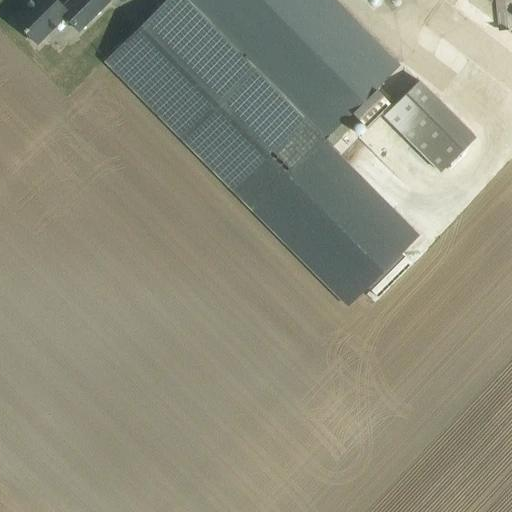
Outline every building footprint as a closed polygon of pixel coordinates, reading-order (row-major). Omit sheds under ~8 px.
[(26,9),(14,21),(37,44),(65,16),(79,31),(110,1),(109,0),(69,0),(68,1),(70,2),(64,7),(56,0),(29,0),(24,6),(26,9)] [(188,0),(166,0),(104,62),(119,76),(252,211),(285,178),(325,139),(188,0)] [(332,0),(192,0),(328,136),(325,139),(285,178),(292,185),(332,146),(358,120),(366,128),(394,100),(379,85),(398,66),(332,0)] [(419,81),(395,105),(386,115),(442,171),(476,137),(419,81)] [(285,178),(252,211),(348,305),(367,286),(402,252),(403,250),(418,236),(332,146),(292,185),(285,178)]
